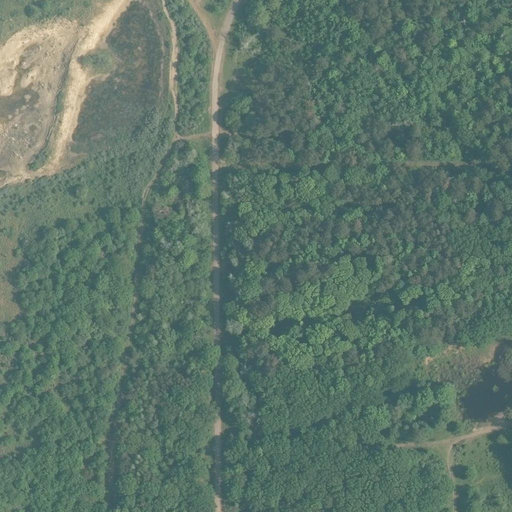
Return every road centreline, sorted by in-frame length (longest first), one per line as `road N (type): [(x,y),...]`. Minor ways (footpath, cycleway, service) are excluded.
road 1 (unknown): [(213,135),(175,138),(144,196),(112,511)]
road 2 (unknown): [(213,135),(354,144),(511,99)]
road 3 (unknown): [(175,138),(164,0)]
